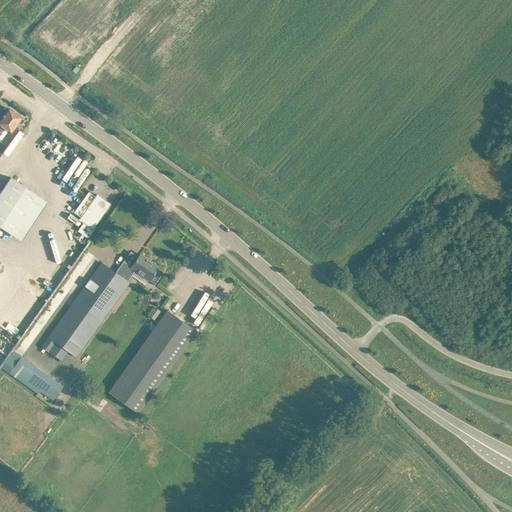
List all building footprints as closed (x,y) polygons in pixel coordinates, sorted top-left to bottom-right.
[(0,134),(5,128),(11,132),(15,126),(21,118),(9,108),(0,120),(0,134)] [(57,134),(48,144),(55,151),(64,141),(57,134)] [(0,192),(0,226),(21,240),(47,202),(10,177),(0,192)] [(97,193),(79,219),(93,228),(111,203),(97,193)] [(67,253),(69,248),(60,243),(58,247),(67,253)] [(200,249),(196,246),(191,252),(194,255),(200,249)] [(101,263),(40,346),(62,360),(68,351),(75,356),(129,282),(127,281),(135,270),(149,280),(154,283),(153,285),(154,285),(162,274),(161,274),(160,275),(155,271),(158,267),(140,254),(131,266),(123,261),(115,273),(101,263)] [(151,305),(147,315),(156,319),(160,309),(151,305)] [(166,309),(108,391),(139,413),(197,331),(166,309)] [(22,356),(9,373),(38,393),(40,390),(53,400),(63,386),(22,356)]
